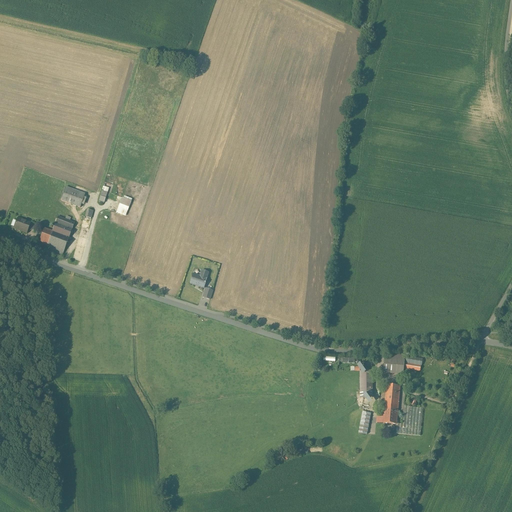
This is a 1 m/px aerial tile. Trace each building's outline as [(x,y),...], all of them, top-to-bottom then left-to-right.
[(85,195),(65,187),(60,201),(80,208),(85,195)] [(103,187),(98,201),(103,203),(108,188),(103,187)] [(124,198),(122,198),(116,213),(126,216),(132,199),(124,196),(124,198)] [(74,223),(58,217),(52,232),(69,238),(74,223)] [(30,224),(17,219),(14,229),(26,233),(28,228),(30,224)] [(52,232),(44,229),(39,242),(53,247),(64,251),(69,238),(52,232)] [(200,277),(193,275),(190,284),(203,288),(208,273),(202,271),(200,277)] [(205,289),(203,297),(209,299),(212,291),(205,289)] [(405,356),(390,355),(390,359),(385,358),(383,373),(403,375),(404,369),(404,364),(405,356)] [(372,371),(360,372),(361,398),(372,398),(372,371)] [(400,387),(386,386),(385,409),(398,410),(400,387)] [(396,433),(411,435),(419,435),(422,409),(410,408),(410,407),(405,406),(404,425),(396,424),(396,425),(396,428),(397,428),(396,433)] [(398,410),(385,409),(383,424),(396,425),(396,424),(398,410)] [(371,415),(363,413),(359,433),(367,435),(371,415)]
